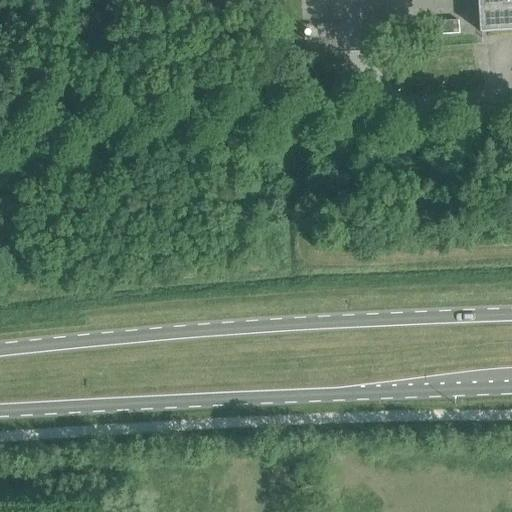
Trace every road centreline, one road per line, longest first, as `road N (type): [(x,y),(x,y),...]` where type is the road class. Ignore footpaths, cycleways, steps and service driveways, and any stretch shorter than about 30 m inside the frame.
road 1 (primary): [(511,323),(352,325),(0,353)]
road 2 (primary): [(0,413),(511,386)]
